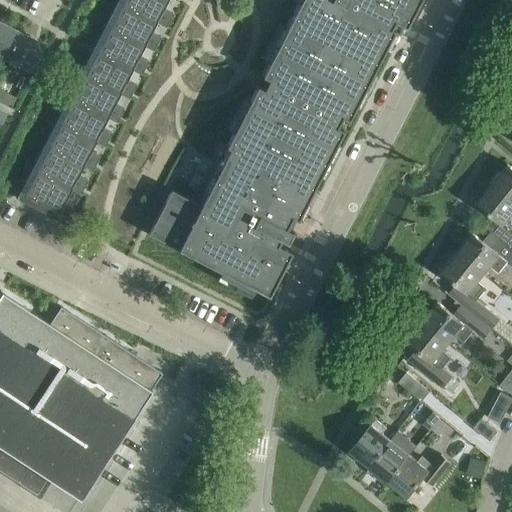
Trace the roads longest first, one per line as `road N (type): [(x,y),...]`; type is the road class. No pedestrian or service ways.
road 1 (tertiary): [(267,365),(450,0)]
road 2 (residential): [(267,365),(0,237)]
road 3 (tertiary): [(246,511),(267,365)]
